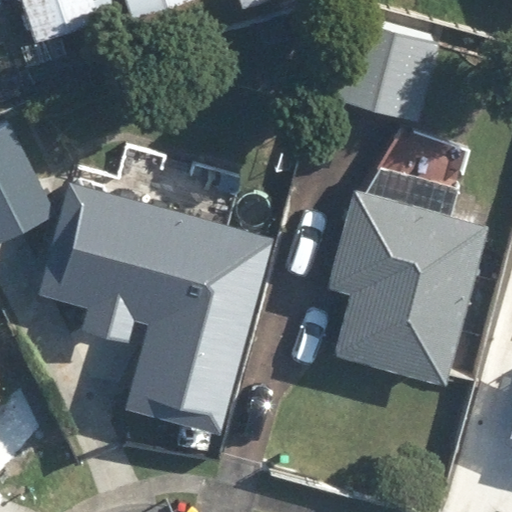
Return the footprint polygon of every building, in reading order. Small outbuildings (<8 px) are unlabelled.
[(109,0),(17,0),(27,32),(112,9),(109,0)] [(121,0),(125,12),(162,0),(121,0)] [(413,113),(430,30),(351,14),(333,96),(413,113)] [(10,114),(0,119),(0,228),(52,205),(10,114)] [(371,159),(364,187),(347,182),(324,275),(341,279),(325,341),(446,370),(484,216),(447,207),(454,180),(371,159)] [(249,219),(62,175),(34,292),(221,336),(249,219)]
